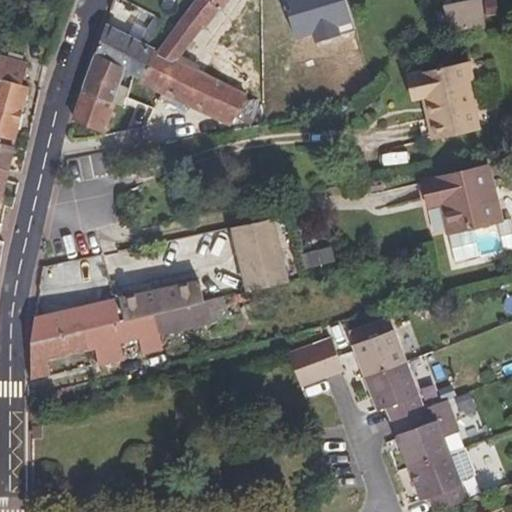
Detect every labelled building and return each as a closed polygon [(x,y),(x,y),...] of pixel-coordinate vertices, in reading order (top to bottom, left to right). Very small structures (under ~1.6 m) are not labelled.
[(178,60),(204,26),(206,28),(221,9),(228,0),(195,0),(188,11),(176,27),(158,51),(155,49),(139,81),(162,92),(187,104),(230,125),(246,94),(178,60)] [(165,16),(172,4),(166,0),(164,0),(157,10),(165,16)] [(484,25),(481,0),(480,0),(444,8),(449,33),(484,25)] [(156,31),(163,20),(155,16),(148,28),(156,31)] [(176,27),(163,20),(156,31),(148,44),(134,72),(132,76),(132,77),(139,81),(155,49),(158,51),(176,27)] [(142,42),(148,28),(135,21),(129,35),(142,42)] [(134,72),(148,44),(156,31),(148,28),(142,42),(129,35),(107,23),(96,52),(96,53),(126,68),(134,72)] [(238,64),(249,45),(234,35),(223,54),(238,64)] [(114,104),(126,68),(96,53),(83,89),(113,103),(114,104)] [(0,139),(15,143),(29,87),(22,85),(28,64),(1,57),(0,59),(0,139)] [(478,130),(467,81),(474,80),(469,61),(420,72),(426,99),(435,139),(478,130)] [(426,99),(420,72),(407,75),(413,102),(426,99)] [(360,74),(327,84),(331,98),(364,88),(360,74)] [(106,125),(113,103),(83,89),(74,117),(94,126),(96,120),(106,125)] [(187,104),(162,92),(160,98),(184,111),(187,104)] [(106,125),(96,120),(94,126),(104,131),(106,125)] [(15,143),(0,139),(0,167),(9,170),(15,143)] [(500,202),(491,163),(420,179),(426,202),(437,199),(439,206),(446,236),(499,223),(495,203),(500,202)] [(0,204),(9,170),(0,167),(0,204)] [(439,206),(437,199),(426,202),(428,209),(439,206)] [(505,222),(500,202),(495,203),(499,223),(505,222)] [(511,254),(511,232),(509,221),(505,222),(499,223),(446,236),(453,267),(511,254)] [(237,241),(249,292),(250,292),(288,283),(276,232),(237,241)] [(315,266),(336,262),(334,248),(313,251),(315,266)] [(152,314),(205,302),(201,282),(116,300),(35,318),(31,342),(84,330),(152,314)] [(252,300),(250,292),(249,292),(238,295),(240,302),(252,300)] [(213,323),(230,318),(225,297),(205,302),(152,314),(156,337),(161,336),(213,324),(213,323)] [(164,350),(161,336),(156,337),(152,314),(84,330),(88,351),(96,349),(99,364),(124,359),(120,345),(141,340),(144,354),(164,350)] [(364,340),(395,328),(389,315),(359,326),(364,340)] [(345,322),(332,326),(340,351),(353,347),(345,322)] [(407,361),(395,328),(364,340),(353,345),(365,377),(407,361)] [(48,360),(88,351),(84,330),(31,342),(31,379),(51,375),(48,360)] [(343,369),(331,338),(313,345),(325,376),(343,369)] [(301,385),(325,376),(313,345),(290,354),(301,385)] [(425,408),(407,361),(365,377),(377,409),(379,409),(387,406),(392,420),(425,408)] [(461,431),(449,399),(431,406),(436,420),(438,419),(444,437),(461,431)] [(444,437),(438,419),(436,420),(431,406),(425,408),(392,420),(398,435),(410,467),(450,452),(444,437)] [(468,499),(450,452),(410,467),(422,500),(430,497),(435,511),(436,511),(467,499),(468,499)]
